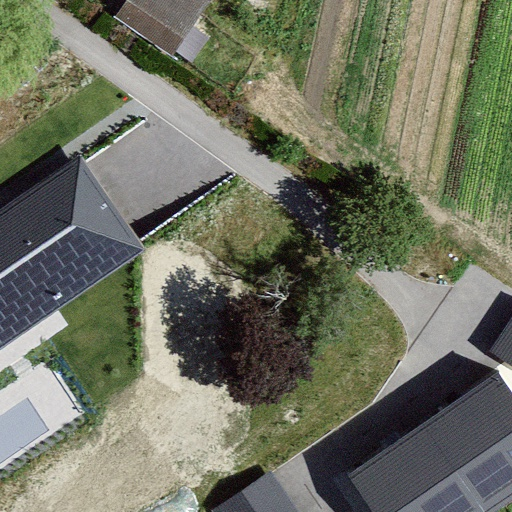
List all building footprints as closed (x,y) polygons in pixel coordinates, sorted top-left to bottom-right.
[(201,0),(132,0),(121,17),(173,52),(206,3),(201,0)] [(0,340),(136,247),(79,165),(0,219),(0,340)] [(511,324),(495,351),(511,362),(511,324)] [(481,511),(511,491),(511,401),(496,379),(357,475),(382,511),(481,511)] [(295,511),(270,476),(216,511),(295,511)]
